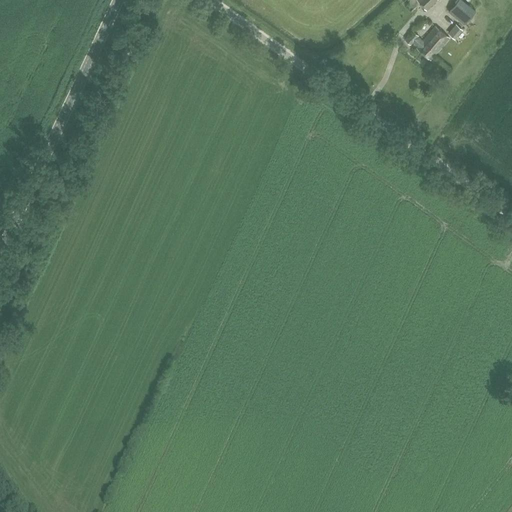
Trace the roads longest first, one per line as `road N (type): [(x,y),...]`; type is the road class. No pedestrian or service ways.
road 1 (unclassified): [(511,214),(211,0)]
road 2 (tertiary): [(0,250),(118,0)]
